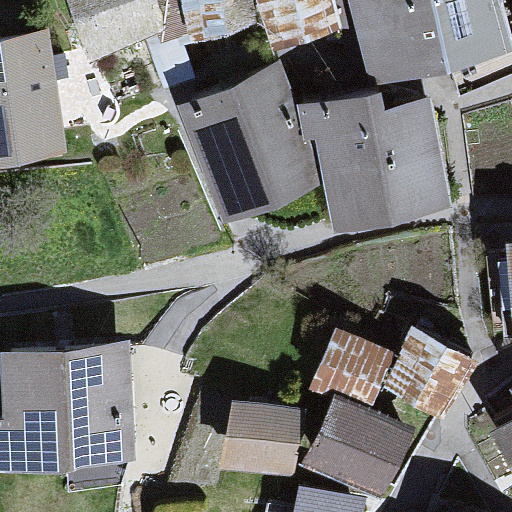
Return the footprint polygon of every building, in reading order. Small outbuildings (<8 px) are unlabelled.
[(149,0),(68,0),(87,54),(159,30),(149,0)] [(245,0),(180,0),(196,49),(255,31),(245,0)] [(326,0),(259,0),(274,49),(336,30),(326,0)] [(360,0),(379,85),(509,57),(496,0),(360,0)] [(46,33),(0,39),(0,163),(64,155),(46,33)] [(276,67),(191,96),(231,213),(316,185),(276,67)] [(373,95),(308,108),(333,224),(444,200),(424,103),(377,113),(373,95)] [(398,385),(453,418),(486,362),(431,329),(398,385)] [(408,354),(351,331),(327,389),(384,412),(408,354)] [(11,351),(13,466),(138,464),(136,349),(11,351)] [(349,399),(320,461),(394,495),(423,433),(349,399)] [(511,401),(499,408),(511,435),(511,401)] [(246,404),(238,466),(305,475),(313,413),(246,404)] [(374,511),(377,502),(312,490),(307,511),(374,511)]
